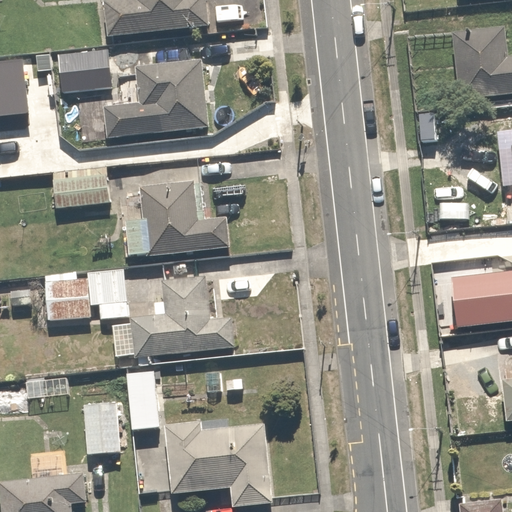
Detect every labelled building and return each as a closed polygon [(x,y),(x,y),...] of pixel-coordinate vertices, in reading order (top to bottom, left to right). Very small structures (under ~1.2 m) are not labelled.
[(121,0),(103,2),(107,40),(210,29),(207,0),(121,0)] [(511,0),(450,0),(451,11),(511,5),(511,0)] [(511,108),(511,70),(502,71),(499,42),(448,46),(454,114),(511,108)] [(108,49),(58,57),(64,97),(114,88),(108,49)] [(211,129),(203,62),(138,70),(142,105),(106,110),(110,142),(211,129)] [(508,233),(511,232),(511,163),(501,165),(508,233)] [(109,166),(51,171),(54,212),(112,208),(109,166)] [(198,225),(194,185),(143,190),(150,260),(232,251),(229,222),(198,225)] [(129,305),(126,271),(89,274),(90,280),(82,281),(81,273),(49,275),(50,323),(95,322),(94,308),(129,305)] [(511,276),(433,291),(443,346),(511,333),(511,276)] [(212,321),(208,280),(166,284),(170,316),(132,320),(137,361),(237,350),(233,319),(212,321)] [(158,369),(131,370),(135,432),(162,431),(158,369)] [(511,433),(511,388),(496,390),(501,434),(511,433)] [(89,406),(90,456),(124,457),(123,407),(89,406)] [(203,425),(167,428),(174,495),(230,490),(232,511),(236,511),(276,508),(268,426),(204,432),(203,425)] [(89,503),(85,475),(0,485),(0,498),(1,511),(76,511),(75,505),(89,503)] [(510,511),(510,500),(464,500),(463,511),(510,511)]
